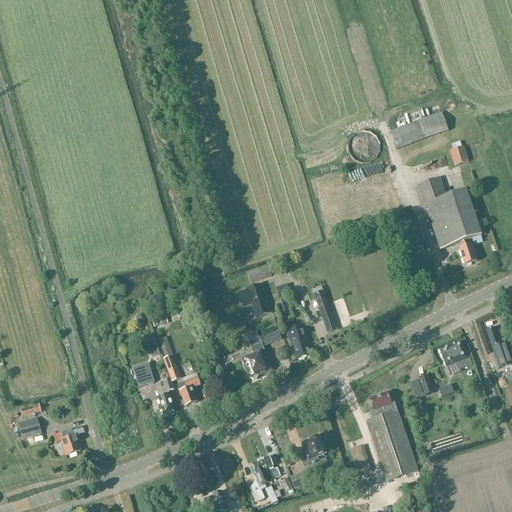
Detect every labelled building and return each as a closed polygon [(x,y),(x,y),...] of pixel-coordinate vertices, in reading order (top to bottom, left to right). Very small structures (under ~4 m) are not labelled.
[(442,114),(391,132),(397,151),(448,132),(442,114)] [(379,154),(380,149),(379,144),(377,139),(374,135),(369,133),(364,132),(359,133),(354,135),(351,139),(349,144),(348,149),(349,154),(351,158),(354,162),(359,164),(364,165),(369,164),(374,162),(377,158),(379,154)] [(469,163),(464,148),(450,153),(455,168),(469,163)] [(461,243),(466,242),(481,237),(466,192),(447,198),(440,179),(417,187),(424,207),(425,206),(440,250),(461,243)] [(466,242),(461,243),(463,249),(459,250),(465,267),(477,262),(471,246),(468,248),(466,242)] [(413,262),(424,258),(421,248),(410,252),(413,262)] [(271,277),(268,268),(247,275),(250,284),(271,277)] [(270,315),(261,287),(239,294),(243,307),(251,305),(255,319),(270,315)] [(324,305),(321,296),(312,299),(315,308),(314,308),(320,325),(331,321),(325,304),(324,305)] [(290,315),(286,300),(276,303),(281,317),(290,315)] [(311,357),(308,345),(309,344),(307,337),(304,327),(286,333),(289,343),(291,342),(296,361),(311,357)] [(506,344),(502,345),(497,328),(486,332),(497,363),(511,358),(506,344)] [(185,408),(196,404),(191,390),(200,386),(197,378),(196,379),(189,362),(177,366),(166,338),(158,341),(165,360),(172,358),(180,379),(181,382),(184,381),(185,384),(177,387),(180,393),(185,408)] [(250,381),(269,374),(264,360),(267,359),(259,339),(249,343),(254,357),(242,361),(250,381)] [(467,353),(465,354),(461,343),(439,351),(446,369),(458,364),(460,371),(472,366),(467,353)] [(172,382),(180,379),(172,358),(165,360),(163,361),(172,382)] [(138,389),(146,387),(154,384),(150,371),(142,373),(134,376),(138,389)] [(434,395),(427,376),(418,379),(419,381),(409,384),(415,401),(434,395)] [(169,392),(174,391),(171,381),(160,384),(162,390),(156,391),(158,399),(163,415),(175,412),(169,392)] [(451,386),(440,390),(443,398),(454,395),(451,386)] [(370,412),(373,420),(397,412),(394,404),(391,405),(387,394),(369,400),(373,411),(370,412)] [(20,412),(22,418),(41,413),(39,405),(34,406),(34,408),(20,412)] [(417,473),(397,412),(373,420),(366,423),(386,483),(417,473)] [(38,436),(33,420),(17,424),(22,441),(38,436)] [(61,434),(64,441),(61,442),(66,458),(81,452),(76,437),(74,438),(71,431),(61,434)] [(315,459),(326,454),(323,447),(322,447),(318,438),(317,439),(314,438),(311,440),(310,441),(310,442),(302,445),(305,455),(299,457),(303,467),(316,462),(315,459)] [(372,473),(363,447),(350,451),(358,477),(372,473)] [(260,462),(266,477),(271,475),(273,480),(281,477),(277,470),(274,471),(269,458),(260,462)] [(266,477),(260,462),(252,466),(256,475),(253,476),(257,486),(251,489),(257,503),(264,500),(260,491),(266,489),(265,486),(270,484),(266,477)] [(303,474),(297,477),(290,480),(295,490),(308,485),(303,474)] [(293,491),(288,480),(281,482),(286,494),(293,491)] [(227,511),(225,506),(226,506),(222,494),(213,496),(214,498),(204,501),(207,511),(206,511),(227,511)]
